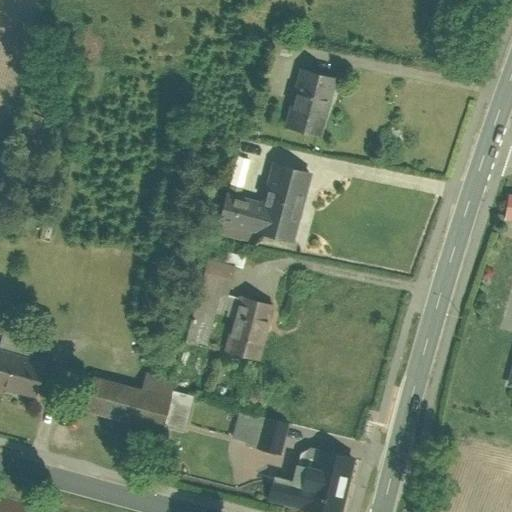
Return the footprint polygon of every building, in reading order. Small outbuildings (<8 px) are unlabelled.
[(334,74),(299,65),(285,123),(320,132),(334,74)] [(293,238),(309,170),(273,161),(263,201),(256,230),(293,238)] [(263,201),(225,192),(218,220),(223,222),(251,228),(256,230),(263,201)] [(223,222),(220,234),(248,241),(251,228),(223,222)] [(234,264),(209,258),(189,340),(208,344),(220,293),(227,294),(234,264)] [(271,303),(238,294),(224,348),(257,356),(271,303)] [(44,364),(0,352),(0,385),(37,394),(44,364)] [(141,386),(94,375),(86,407),(164,425),(172,389),(175,376),(145,369),(141,386)] [(193,393),(172,389),(164,425),(185,430),(193,393)] [(233,440),(259,446),(267,416),(241,410),(233,440)] [(291,422),(267,416),(259,446),(283,452),(291,422)] [(275,474),(269,499),(325,511),(330,511),(344,453),(301,443),(297,461),(292,460),(288,477),(275,474)]
